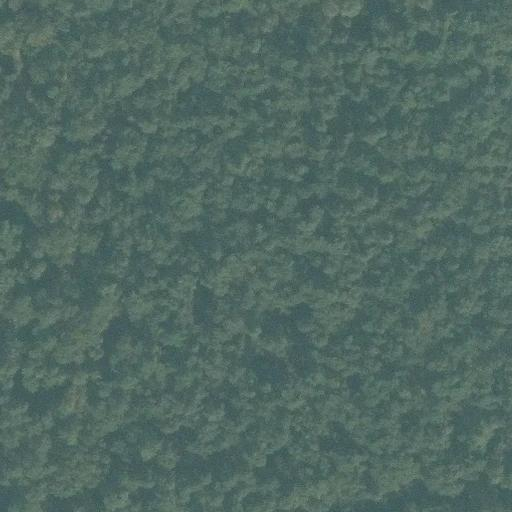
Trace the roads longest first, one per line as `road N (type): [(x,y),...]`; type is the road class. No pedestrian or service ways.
road 1 (track): [(13,0),(72,321),(72,402),(38,511)]
road 2 (unclassified): [(209,511),(511,480)]
